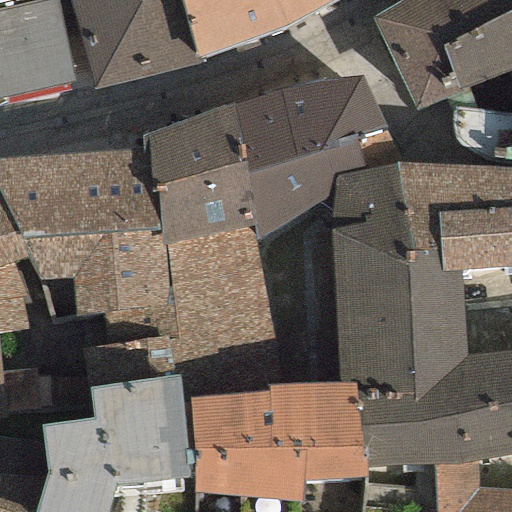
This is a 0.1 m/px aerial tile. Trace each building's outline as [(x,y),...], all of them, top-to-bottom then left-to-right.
[(56,0),(40,0),(0,8),(0,107),(70,93),(68,82),(73,81),(56,0)] [(69,0),(94,90),(199,66),(196,59),(180,0),(69,0)] [(180,0),(196,59),(242,42),(223,0),(180,0)] [(223,0),(242,42),(287,27),(274,0),(223,0)] [(327,0),(274,0),(287,27),(329,2),(327,0)] [(459,91),(417,0),(402,0),(371,19),(414,111),(459,91)] [(511,29),(498,0),(417,0),(459,91),(511,68),(511,29)] [(511,0),(498,0),(511,29),(511,0)] [(301,85),(231,104),(253,225),(254,240),(329,197),(335,177),(399,163),(362,75),(301,85)] [(231,104),(141,137),(140,148),(145,148),(160,230),(162,243),(178,362),(272,347),(254,240),(253,225),(231,104)] [(0,160),(0,203),(17,238),(160,230),(145,148),(140,148),(0,160)] [(335,177),(329,197),(330,231),(336,384),(354,384),(354,401),(413,401),(466,356),(459,271),(441,272),(439,247),(406,250),(399,163),(335,177)] [(511,169),(399,163),(406,250),(439,247),(441,272),(459,271),(511,266),(511,169)] [(0,331),(25,330),(23,305),(27,304),(13,262),(26,257),(17,238),(0,203),(0,331)] [(162,243),(160,230),(17,238),(26,257),(37,280),(51,324),(75,319),(84,388),(89,387),(180,377),(178,362),(162,243)] [(511,350),(466,356),(413,401),(354,401),(363,469),(431,466),(474,463),(511,454),(511,350)] [(189,477),(180,377),(89,387),(96,419),(39,425),(47,470),(32,511),(107,511),(111,497),(180,491),(180,479),(189,477)] [(354,401),(354,384),(336,384),(267,386),(267,393),(188,398),(194,450),(193,492),(300,503),(303,481),(364,477),(363,469),(354,401)] [(474,463),(431,466),(434,511),(511,511),(511,489),(473,488),(474,463)]
